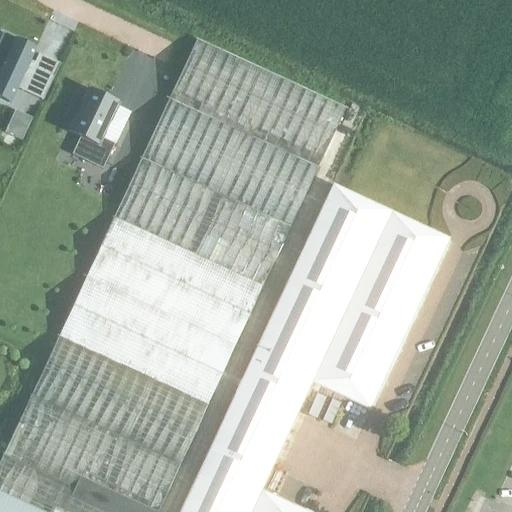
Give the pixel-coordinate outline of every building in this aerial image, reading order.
[(0,97),(4,99),(9,101),(8,104),(10,105),(18,88),(30,62),(36,49),(34,48),(34,49),(3,35),(0,40),(0,97)] [(0,511),(156,511),(344,109),(195,40),(0,460),(0,511)] [(30,62),(18,88),(43,100),(52,80),(43,76),(46,70),(30,62)] [(76,117),(68,132),(97,146),(88,164),(102,170),(114,145),(101,139),(117,105),(88,91),(81,104),(77,102),(71,114),(76,117)] [(14,112),(4,134),(22,143),(32,120),(14,112)] [(303,511),(260,492),(310,385),(368,411),(448,240),(330,185),(178,511),(303,511)]
